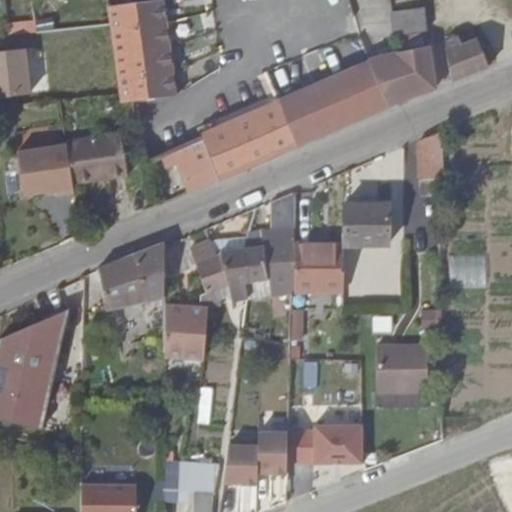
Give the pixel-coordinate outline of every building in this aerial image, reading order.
[(160,0),(159,0),(112,0),(106,1),(108,18),(109,26),(163,19),(162,15),(160,0)] [(432,27),(429,2),(397,5),(400,31),(432,27)] [(163,24),(163,19),(109,26),(112,48),(166,41),(163,24)] [(36,20),(9,21),(10,34),(36,32),(36,20)] [(101,22),(75,24),(78,51),(103,49),(101,22)] [(493,60),(482,34),(461,41),(460,37),(451,40),(455,75),(493,60)] [(173,91),(166,41),(112,48),(117,87),(118,99),(135,96),(173,91)] [(438,81),(434,42),(401,50),(406,98),(438,85),(438,81)] [(324,65),(317,47),(300,54),(307,72),(324,65)] [(406,98),(401,50),(374,59),(393,103),(406,98)] [(329,77),(324,65),(307,72),(300,54),(268,67),(278,92),(280,98),(329,77)] [(393,103),(374,59),(329,77),(280,98),(298,143),(393,103)] [(202,130),(280,98),(278,92),(200,125),(202,130)] [(298,143),(280,98),(202,130),(205,137),(207,137),(222,175),(298,143)] [(129,171),(122,130),(90,135),(97,177),(129,171)] [(444,181),(443,130),(423,138),(423,181),(444,181)] [(97,177),(90,135),(67,139),(74,181),(97,177)] [(222,175),(207,137),(205,137),(166,150),(170,163),(181,158),(193,187),(222,175)] [(309,193),(298,193),(297,218),(308,218),(309,193)] [(392,246),(392,204),(345,204),(345,246),(392,246)] [(296,243),(297,222),(281,222),(281,227),(281,243),(296,243)] [(296,246),(296,243),(281,243),(281,227),(251,228),(247,243),(253,278),(294,274),(296,246)] [(167,276),(167,239),(104,266),(110,308),(166,300),(167,276)] [(253,278),(247,243),(223,247),(234,280),(253,278)] [(345,301),(345,246),(296,246),(294,274),(293,305),(345,305),(345,301)] [(482,293),(483,260),(449,259),(448,291),(482,293)] [(225,303),(219,286),(209,291),(206,292),(209,301),(206,302),(209,308),(225,303)] [(0,417),(40,426),(68,303),(0,334),(0,417)] [(205,359),(209,308),(166,306),(166,356),(205,359)] [(441,322),(438,307),(421,311),(425,326),(441,322)] [(293,308),(292,338),(304,339),(305,309),(293,308)] [(383,343),(383,391),(435,391),(435,343),(383,343)] [(364,422),(314,422),(314,460),(364,460),(364,422)] [(261,431),(261,445),(260,470),(273,469),(274,472),(289,471),(291,433),(261,431)] [(260,483),(260,470),(261,445),(232,444),(226,479),(243,479),(243,482),(260,483)] [(217,490),(216,460),(165,462),(166,500),(183,499),(183,491),(217,490)] [(136,511),(137,485),(82,485),(81,511),(136,511)]
